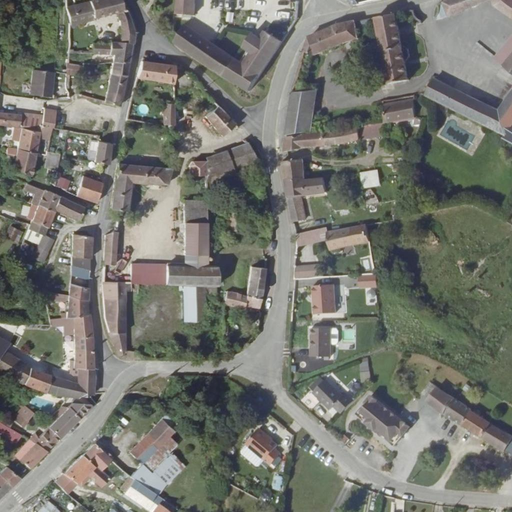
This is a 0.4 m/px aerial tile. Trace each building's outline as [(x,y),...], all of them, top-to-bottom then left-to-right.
[(129,17),(126,7),(124,7),(121,0),(92,0),(81,3),(66,7),(70,23),(118,11),(119,19),(129,17)] [(177,0),(176,14),(195,15),(196,0),(177,0)] [(511,0),(448,0),(439,3),(440,9),(438,13),(435,17),(434,18),(435,20),(447,17),(492,0),(495,5),(511,18),(511,56),(504,66),(511,72),(511,92),(499,110),(436,78),(436,80),(428,95),(505,134),(503,137),(511,141),(511,0)] [(416,14),(414,9),(406,11),(411,26),(426,22),(426,20),(422,19),(419,18),(416,14)] [(403,47),(396,14),(377,17),(390,82),(390,83),(409,79),(405,60),(408,59),(411,55),(410,49),(406,47),(403,47)] [(129,17),(119,19),(122,33),(122,35),(134,35),(131,26),(129,17)] [(358,28),(369,25),(367,19),(356,21),(358,28)] [(347,23),(339,24),(310,36),(305,51),(315,56),(354,39),(361,36),(358,28),(356,21),(347,23)] [(185,26),(179,35),(174,42),(251,92),(284,41),(266,30),(261,38),(244,64),(240,62),(185,26)] [(244,45),(249,48),(240,62),(244,64),(261,38),(257,36),(252,33),(244,45)] [(134,35),(122,35),(120,43),(132,42),(133,38),(134,35)] [(504,66),(511,56),(511,38),(495,60),(504,66)] [(104,43),(104,45),(99,45),(98,51),(93,51),(93,55),(113,55),(112,63),(129,61),(130,53),(132,45),(132,42),(120,43),(110,43),(104,43)] [(104,104),(120,107),(124,86),(129,61),(112,63),(108,63),(106,71),(110,72),(104,103),(104,104)] [(142,61),(137,78),(174,84),(175,66),(158,64),(142,61)] [(83,66),(67,65),(66,74),(82,75),(83,66)] [(53,72),(32,69),(29,93),(50,96),(53,72)] [(318,92),(295,88),(292,103),(288,135),(311,131),(318,92)] [(414,115),(415,99),(415,97),(386,102),(388,120),(414,115)] [(26,99),(26,107),(43,107),(42,98),(26,99)] [(174,123),(174,102),(165,100),(163,106),(163,123),(164,123),(174,123)] [(146,104),(137,106),(138,114),(148,112),(146,104)] [(235,126),(219,108),(207,118),(223,137),(235,126)] [(39,133),(42,118),(22,115),(21,118),(3,115),(4,112),(0,110),(0,126),(18,130),(39,133)] [(39,133),(51,135),(52,128),(55,118),(56,113),(43,111),(42,118),(39,133)] [(385,132),(384,120),(357,125),(359,137),(384,132),(385,132)] [(448,123),(441,135),(465,149),(472,137),(448,123)] [(359,137),(357,125),(333,129),(336,144),(359,138),(359,137)] [(286,153),(304,150),(336,144),(333,129),(310,133),(288,137),(287,145),(286,153)] [(18,150),(36,153),(39,139),(50,140),(51,135),(39,133),(18,130),(16,141),(20,142),(18,150)] [(112,144),(98,141),(94,163),(108,165),(112,144)] [(205,160),(205,169),(229,163),(229,167),(257,160),(247,145),(209,156),(205,160)] [(7,156),(8,156),(7,158),(10,159),(11,156),(17,158),(18,152),(8,150),(7,156)] [(18,152),(17,158),(14,172),(15,173),(15,175),(28,177),(29,175),(31,176),(36,153),(18,150),(18,152)] [(46,180),(54,185),(55,172),(58,155),(50,155),(48,169),(46,180)] [(205,169),(205,160),(191,161),(188,166),(188,174),(205,174),(205,169)] [(257,160),(229,167),(231,174),(235,173),(234,168),(244,165),(258,161),(257,160)] [(288,180),(306,179),(307,179),(306,161),(287,162),(287,173),(288,180)] [(229,163),(205,169),(205,174),(205,181),(231,174),(229,167),(229,163)] [(167,169),(117,165),(109,210),(124,212),(129,186),(150,187),(150,184),(164,184),(169,169),(167,169)] [(363,188),(381,186),(379,170),(361,171),(363,188)] [(58,175),(54,185),(65,189),(69,179),(58,175)] [(77,197),(96,203),(102,183),(82,177),(77,191),(69,189),(68,190),(66,189),(65,192),(77,197)] [(317,192),(327,189),(325,177),(315,180),(317,192)] [(315,180),(307,181),(306,179),(288,180),(289,195),(288,196),(288,199),(289,199),(293,217),(294,221),(308,218),(302,194),(317,192),(315,180)] [(53,211),(58,197),(51,194),(29,184),(26,182),(23,187),(41,196),(37,205),(53,211)] [(78,220),(84,207),(58,197),(53,211),(78,220)] [(181,198),(181,263),(114,262),(116,232),(105,235),(102,284),(131,284),(165,285),(179,285),(212,285),(214,285),(214,264),(205,264),(205,197),(181,198)] [(31,223),(46,230),(50,221),(53,211),(37,205),(32,203),(29,213),(34,215),(31,223)] [(27,220),(0,210),(0,214),(13,220),(22,223),(26,224),(27,220)] [(16,242),(22,223),(13,220),(6,238),(16,242)] [(28,231),(43,236),(44,236),(46,230),(31,223),(30,225),(28,231)] [(371,242),(367,226),(367,225),(329,233),(328,233),(331,250),(371,242)] [(39,246),(43,236),(28,231),(24,240),(39,246)] [(71,258),(89,259),(89,258),(90,249),(90,237),(72,234),(71,257),(71,258)] [(39,246),(38,249),(39,249),(48,252),(52,240),(44,236),(43,236),(39,246)] [(69,269),(72,269),(89,270),(89,259),(71,258),(69,269)] [(252,260),(250,269),(266,270),(268,260),(252,260)] [(319,264),(295,265),(295,278),(320,277),(319,264)] [(72,288),(69,298),(87,302),(88,288),(89,270),(72,269),(72,288)] [(243,297),(222,290),(222,303),(242,310),(243,306),(258,309),(266,270),(250,269),(243,297)] [(377,275),(360,275),(359,288),(379,288),(377,275)] [(335,312),(334,283),(312,284),(313,312),(335,312)] [(102,284),(105,319),(109,332),(125,332),(124,292),(131,292),(131,284),(102,284)] [(183,291),(187,360),(206,361),(202,294),(213,294),(212,285),(179,285),(179,291),(183,291)] [(377,305),(377,289),(366,289),(366,305),(377,305)] [(69,298),(65,317),(65,318),(73,317),(87,315),(87,308),(87,302),(69,298)] [(0,354),(0,371),(44,397),(87,398),(92,394),(92,385),(92,376),(92,358),(93,335),(89,314),(87,315),(73,317),(73,322),(73,363),(71,363),(70,367),(73,368),(73,369),(76,369),(77,376),(77,385),(72,385),(49,376),(30,370),(2,352),(0,354)] [(49,320),(50,326),(62,326),(62,323),(62,318),(49,320)] [(331,328),(311,328),(311,356),(331,356),(331,328)] [(53,367),(0,338),(0,350),(2,352),(30,370),(49,376),(53,367)] [(369,362),(360,363),(361,373),(370,372),(369,362)] [(475,397),(447,378),(439,390),(467,409),(475,397)] [(345,397),(326,379),(312,392),(331,410),(334,407),(345,397)] [(460,424),(468,409),(467,409),(439,390),(430,384),(427,382),(420,393),(427,398),(425,400),(460,424)] [(334,407),(342,415),(354,402),(347,395),(345,397),(334,407)] [(376,430),(394,446),(403,436),(399,432),(406,424),(373,396),(357,415),(367,423),(371,419),(379,426),(376,430)] [(19,405),(20,407),(16,411),(25,419),(31,413),(22,404),(21,403),(19,405)] [(47,428),(59,439),(66,432),(79,420),(67,408),(47,428)] [(508,453),(511,447),(511,437),(468,409),(460,424),(503,451),(503,450),(508,453)] [(16,411),(11,417),(19,426),(25,419),(16,411)] [(31,413),(25,419),(35,428),(41,422),(31,413)] [(179,428),(165,415),(129,452),(141,465),(168,437),(174,430),(176,432),(179,428)] [(1,416),(0,417),(0,421),(4,424),(8,420),(1,416)] [(371,419),(367,423),(376,430),(379,426),(371,419)] [(8,420),(4,424),(10,428),(19,434),(21,435),(23,432),(20,430),(21,428),(8,420)] [(4,424),(0,428),(0,431),(5,435),(10,428),(4,424)] [(116,437),(124,430),(118,424),(111,431),(116,437)] [(399,432),(403,436),(410,427),(406,424),(399,432)] [(265,434),(258,427),(244,441),(267,464),(278,453),(272,448),(275,445),(264,435),(265,434)] [(10,428),(5,435),(15,441),(19,434),(10,428)] [(59,439),(47,428),(34,442),(30,440),(30,441),(46,452),(52,446),(59,439)] [(175,444),(168,437),(141,465),(149,472),(168,451),(175,444)] [(30,441),(29,441),(15,455),(30,469),(37,462),(46,452),(30,441)] [(99,471),(109,461),(114,465),(116,462),(107,454),(105,456),(92,444),(88,448),(80,456),(89,464),(90,463),(99,471)] [(168,451),(149,472),(155,478),(165,485),(184,467),(168,451)] [(108,479),(99,471),(90,463),(89,464),(80,456),(68,468),(62,474),(74,485),(76,483),(79,487),(88,478),(99,488),(108,479)] [(133,473),(121,462),(116,467),(129,478),(133,473)] [(155,478),(149,472),(141,465),(133,473),(129,478),(141,486),(157,497),(165,485),(155,478)] [(0,470),(0,488),(5,494),(12,487),(19,480),(4,466),(0,470)] [(279,490),(284,476),(275,473),(270,487),(279,490)] [(74,485),(62,474),(54,481),(66,493),(74,485)] [(172,511),(175,509),(157,497),(141,486),(129,478),(120,491),(144,509),(150,501),(156,506),(151,511),(172,511)]
